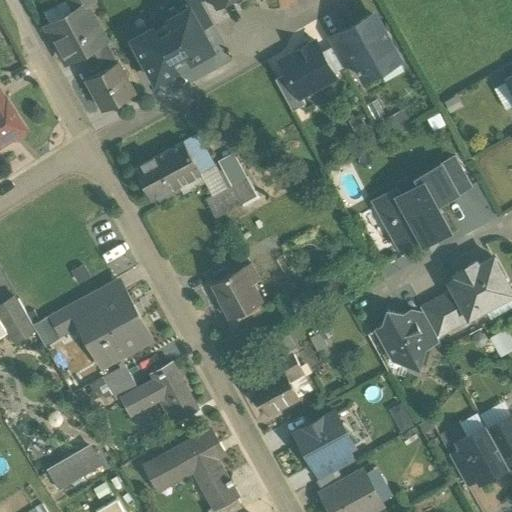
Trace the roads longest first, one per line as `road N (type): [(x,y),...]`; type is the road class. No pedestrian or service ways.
road 1 (residential): [(291,511),(87,148)]
road 2 (residential): [(87,148),(236,69),(254,36),(321,0)]
road 3 (residential): [(511,223),(358,302)]
road 4 (residential): [(87,148),(12,0)]
